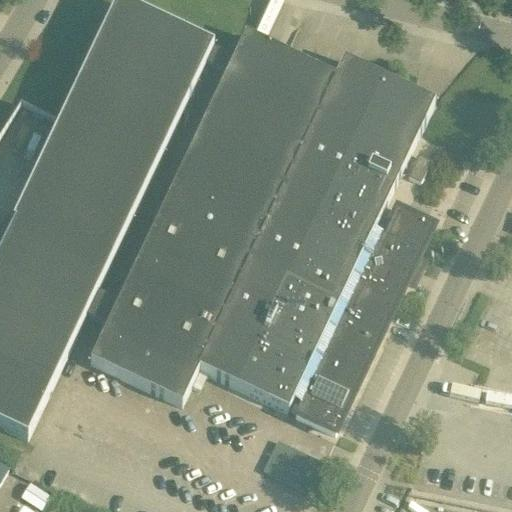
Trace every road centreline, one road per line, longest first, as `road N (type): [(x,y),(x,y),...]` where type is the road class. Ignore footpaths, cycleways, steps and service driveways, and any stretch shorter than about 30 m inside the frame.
road 1 (unclassified): [(348,511),(511,166)]
road 2 (unclassified): [(363,0),(511,37)]
